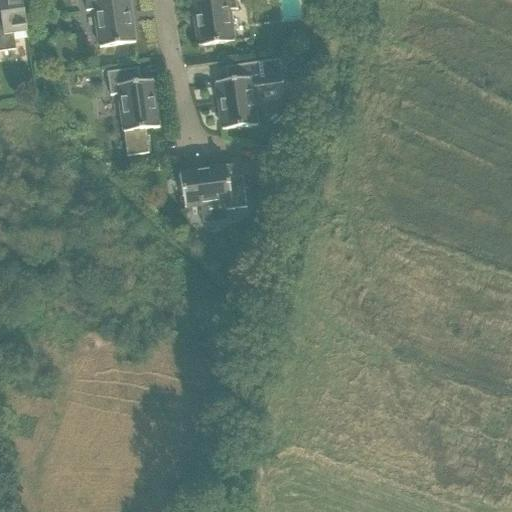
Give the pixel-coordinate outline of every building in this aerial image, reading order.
[(0,0),(0,52),(15,50),(14,41),(27,39),(23,11),(21,0),(0,0)] [(94,10),(99,49),(135,44),(128,0),(84,0),(86,12),(94,10)] [(191,0),(198,48),(234,43),(228,4),(236,3),(235,0),(191,0)] [(227,81),(215,83),(222,131),(242,128),(258,126),(252,88),(260,86),(283,83),(279,60),(257,63),(245,65),(225,68),(227,81)] [(138,68),(107,73),(110,96),(118,95),(127,157),(149,154),(145,130),(159,128),(152,81),(140,82),(138,68)] [(263,154),(259,168),(277,173),(281,159),(263,154)] [(224,211),(247,208),(241,164),(179,173),(184,209),(202,206),(204,222),(225,219),(224,211)]
